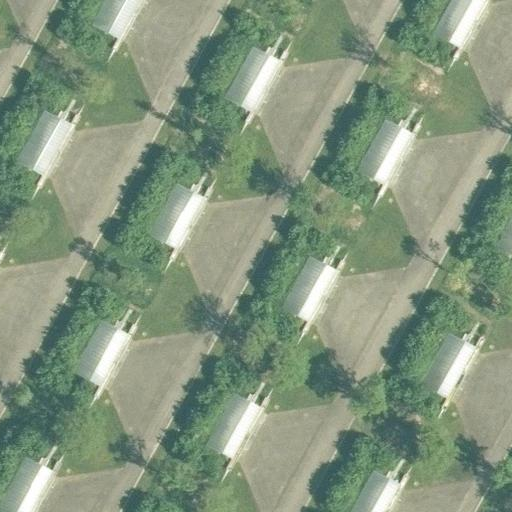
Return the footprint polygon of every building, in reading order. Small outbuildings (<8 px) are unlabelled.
[(141,0),(105,0),(90,28),(117,43),(141,0)] [(487,1),(485,0),(452,0),(432,38),(459,52),(487,1)] [(278,64),(251,49),(223,101),(250,116),(278,64)] [(70,129),(43,114),(15,165),(42,180),(70,129)] [(412,138),(385,123),(357,175),(384,189),(412,138)] [(203,201),(176,187),(147,238),(174,253),(203,201)] [(511,219),(495,250),(511,259),(511,219)] [(337,275),(310,260),(282,312),(309,327),(337,275)] [(128,338),(101,323),(72,375),(99,390),(128,338)] [(475,351),(448,336),(420,388),(447,402),(475,351)] [(262,412),(235,397),(207,448),(233,463),(262,412)] [(32,511),(51,477),(24,462),(0,506),(0,511),(32,511)] [(386,511),(400,488),(373,473),(351,511),(386,511)]
